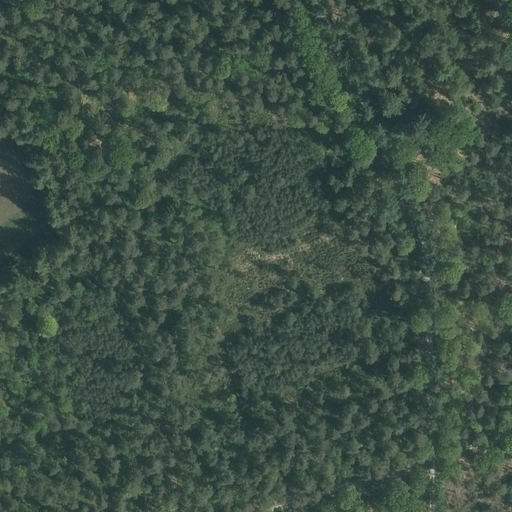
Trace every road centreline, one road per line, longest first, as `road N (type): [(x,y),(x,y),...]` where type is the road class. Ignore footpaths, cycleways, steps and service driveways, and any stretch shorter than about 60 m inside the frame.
road 1 (track): [(311,0),(417,234),(432,511)]
road 2 (track): [(511,434),(257,511)]
